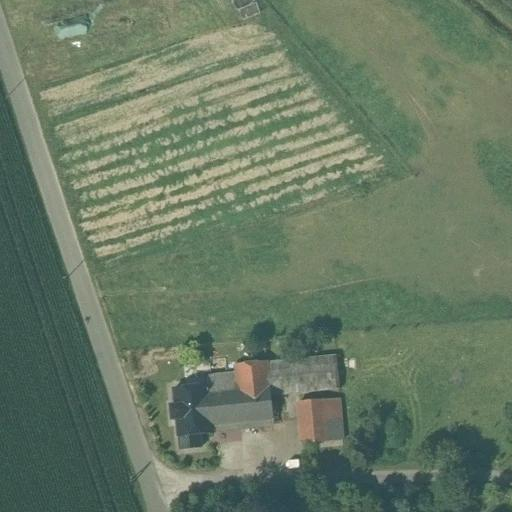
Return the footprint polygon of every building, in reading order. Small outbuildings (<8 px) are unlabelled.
[(49,0),(54,10),(79,0),(49,0)] [(111,7),(48,26),(54,43),(117,24),(111,7)] [(223,356),(206,358),(208,378),(236,375),(235,367),(224,368),(223,356)] [(336,359),(268,365),(271,398),(298,395),(340,391),(336,359)] [(239,399),(210,402),(213,428),(274,422),(271,398),(268,365),(268,364),(235,367),(236,375),(239,399)] [(236,375),(208,378),(209,387),(210,402),(239,399),(236,375)] [(209,387),(174,390),(179,438),(180,438),(200,436),(214,435),(213,428),(210,402),(209,387)] [(340,391),(298,395),(300,429),(330,430),(331,430),(342,428),(340,391)] [(331,430),(330,430),(331,444),(343,442),(342,428),(331,430)] [(200,436),(180,438),(181,451),(202,449),(200,436)]
